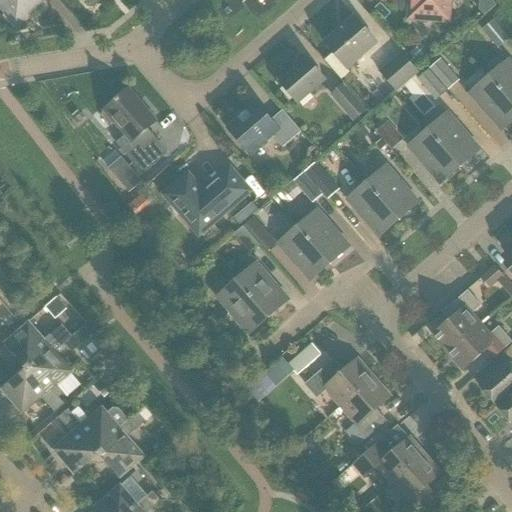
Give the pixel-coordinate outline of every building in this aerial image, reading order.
[(0,0),(0,8),(5,14),(2,17),(13,30),(27,18),(24,15),(42,0),(0,0)] [(410,0),(409,19),(449,22),(450,0),(410,0)] [(325,44),(344,65),(346,68),(377,42),(356,18),(325,44)] [(482,31),(498,49),(510,39),(493,21),(482,31)] [(379,72),(397,92),(419,73),(401,52),(379,72)] [(325,80),(313,65),(308,60),(281,83),(298,103),(325,80)] [(441,60),(429,70),(448,91),(460,81),(441,60)] [(490,77),(511,102),(511,63),(509,60),(490,77)] [(448,91),(429,70),(418,80),(436,101),(448,91)] [(470,94),(502,131),(511,122),(511,102),(490,77),(470,94)] [(330,96),(354,123),(367,111),(343,84),(330,96)] [(149,129),(156,123),(128,90),(116,100),(117,101),(100,115),(111,128),(117,122),(127,135),(116,144),(134,164),(143,175),(169,154),(149,129)] [(251,156),(274,137),(283,148),(302,132),(283,111),(272,121),(257,103),(228,129),(251,156)] [(480,150),(448,114),(429,131),(460,167),(480,150)] [(377,127),(391,143),(403,132),(389,117),(377,127)] [(429,131),(409,147),(441,184),(460,167),(429,131)] [(306,173),(328,200),(340,191),(317,164),(306,173)] [(129,166),(116,177),(129,193),(142,182),(129,166)] [(419,203),(387,167),(368,184),(399,220),(419,203)] [(189,177),(167,196),(200,234),(249,192),(230,170),(203,193),(189,177)] [(294,183),(313,205),(323,196),(304,174),(294,183)] [(368,184),(348,201),(380,237),(399,220),(368,184)] [(350,247),(318,211),(298,228),(330,264),(350,247)] [(235,236),(250,254),(260,245),(244,228),(235,236)] [(298,228),(279,245),(311,281),(330,264),(298,228)] [(269,318),(289,301),(257,264),(238,281),(269,318)] [(481,278),(490,289),(504,277),(495,267),(481,278)] [(218,298),(250,335),(269,318),(238,281),(218,298)] [(433,334),(450,353),(480,326),(471,315),(482,305),(468,290),(450,306),(457,314),(433,334)] [(27,367),(29,365),(49,348),(53,352),(60,346),(71,336),(60,324),(41,340),(27,323),(2,344),(21,366),(22,367),(27,367)] [(85,326),(73,336),(80,344),(92,334),(85,326)] [(450,353),(464,369),(487,349),(495,359),(511,344),(511,340),(499,326),(488,335),(480,326),(450,353)] [(288,365),(298,376),(322,355),(312,344),(288,365)] [(21,371),(27,372),(45,393),(40,398),(47,405),(57,397),(50,389),(69,373),(52,353),(53,352),(49,348),(29,365),(27,367),(22,367),(21,366),(21,371)] [(375,379),(359,361),(347,372),(336,359),(307,384),(319,398),(329,389),(344,406),(375,379)] [(511,366),(509,363),(481,387),(497,407),(511,393),(511,366)] [(21,371),(0,388),(0,390),(20,414),(40,397),(40,398),(45,393),(27,372),(21,371)] [(391,397),(375,379),(344,406),(359,423),(349,432),(360,445),(389,420),(378,408),(391,397)] [(511,393),(497,407),(511,424),(511,393)] [(47,405),(54,413),(63,405),(57,397),(47,405)] [(99,456),(100,452),(122,433),(118,428),(126,421),(116,409),(113,409),(106,415),(101,408),(81,425),(74,417),(65,425),(72,433),(76,429),(95,451),(95,456),(99,456)] [(67,409),(58,418),(65,425),(74,417),(67,409)] [(100,452),(99,456),(100,456),(118,478),(143,457),(126,437),(145,421),(137,412),(126,421),(118,428),(122,433),(100,452)] [(95,456),(95,451),(76,429),(72,433),(52,450),(74,475),(95,456)] [(425,458),(408,439),(396,450),(386,439),(357,463),(367,475),(378,466),(394,485),(425,458)] [(440,476),(425,458),(394,485),(408,501),(398,510),(399,511),(422,511),(438,498),(427,486),(440,476)] [(96,511),(137,511),(140,511),(135,505),(135,506),(118,486),(92,507),(96,511)] [(151,509),(159,502),(150,492),(143,499),(151,509)] [(147,511),(151,509),(143,499),(135,505),(140,511),(137,511),(147,511)]
